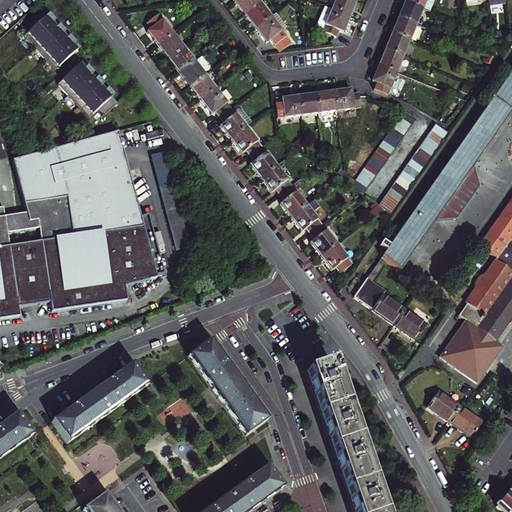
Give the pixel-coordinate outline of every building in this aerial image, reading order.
[(0,0),(0,320),(20,318),(18,308),(49,304),(50,313),(127,302),(125,288),(150,284),(149,284),(157,283),(144,236),(149,235),(147,224),(142,225),(119,136),(15,162),(27,217),(5,220),(3,209),(0,209),(0,0)] [(235,0),(233,2),(244,15),(259,4),(256,0),(235,0)] [(334,0),(331,10),(349,17),(355,1),(352,0),(334,0)] [(423,8),(429,11),(433,0),(405,0),(405,1),(423,8)] [(405,1),(398,18),(416,25),(423,8),(405,1)] [(259,4),(244,15),(254,30),(270,18),(259,4)] [(349,17),(331,10),(322,33),(335,38),(338,32),(342,34),(349,17)] [(270,18),(280,32),(285,28),(274,14),(270,18)] [(56,72),(79,51),(78,50),(78,51),(74,46),(77,43),(71,37),(68,39),(64,35),(67,32),(61,26),(58,28),(54,24),(57,21),(51,15),(50,15),(25,38),(56,72)] [(52,15),(51,15),(57,21),(54,24),(58,28),(61,26),(61,25),(52,15)] [(158,47),(173,35),(160,18),(158,15),(147,24),(149,26),(151,29),(147,33),(153,41),(155,42),(158,47)] [(270,18),(254,30),(265,43),(269,40),(279,53),(290,44),(280,32),(270,18)] [(416,25),(398,18),(392,33),(410,40),(416,25)] [(62,26),(61,26),(67,32),(64,35),(68,39),(71,37),(71,36),(62,26)] [(392,33),(385,50),(403,57),(410,40),(392,33)] [(173,35),(158,47),(161,51),(169,60),(184,49),(173,35)] [(72,37),(71,37),(77,43),(74,46),(78,51),(78,50),(79,51),(82,48),(72,37)] [(179,74),(195,62),(184,49),(169,60),(176,71),(179,74)] [(403,57),(385,50),(379,66),(397,73),(403,57)] [(85,62),(82,65),(82,66),(86,70),(89,67),(94,73),(95,73),(85,62)] [(205,76),(195,62),(179,74),(182,78),(190,88),(205,76)] [(82,65),(59,86),(90,120),(100,110),(106,116),(119,105),(113,98),(115,96),(115,95),(109,89),(106,92),(102,88),(105,85),(104,84),(99,78),(96,81),(92,77),(95,74),(94,73),(89,67),(86,70),(82,66),(82,65)] [(397,73),(379,66),(372,82),(377,84),(374,91),(387,96),(397,73)] [(247,72),(243,76),(248,83),(253,79),(247,72)] [(511,112),(511,72),(381,258),(387,262),(400,272),(511,112)] [(95,74),(92,77),(96,81),(99,78),(104,84),(105,84),(96,73),(95,74)] [(200,102),(216,90),(205,76),(190,88),(200,102)] [(105,85),(102,88),(106,92),(109,89),(115,95),(106,84),(105,85)] [(220,117),(230,109),(216,90),(200,102),(213,118),(215,121),(220,117)] [(352,90),(334,92),(337,112),(362,109),(360,95),(353,96),(352,90)] [(318,94),(320,114),(337,112),(334,92),(318,94)] [(300,96),(303,116),(320,114),(318,94),(300,96)] [(283,98),(284,104),(277,104),(279,118),(303,116),(300,96),(283,98)] [(222,120),(224,123),(220,126),(231,140),(246,128),(245,126),(235,113),(231,108),(230,109),(220,117),(222,120)] [(240,109),(235,113),(245,126),(250,123),(240,109)] [(416,120),(404,111),(400,117),(412,125),(416,120)] [(396,123),(408,131),(412,125),(400,117),(396,123)] [(392,129),(404,137),(408,131),(396,123),(392,129)] [(436,125),(432,130),(444,139),(448,133),(436,125)] [(262,148),(246,128),(231,140),(242,155),(246,151),(248,153),(251,157),(262,148)] [(388,134),(400,142),(404,137),(392,129),(388,134)] [(427,136),(440,145),(444,139),(432,130),(427,136)] [(384,140),(396,148),(400,142),(388,134),(384,140)] [(423,142),(436,150),(440,145),(427,136),(423,142)] [(392,154),(396,148),(384,140),(380,146),(392,154)] [(419,148),(431,156),(436,150),(423,142),(419,148)] [(376,151),(388,160),(392,154),(380,146),(376,151)] [(277,167),(262,148),(251,157),(253,160),(255,162),(250,165),(261,179),(277,167)] [(428,162),(431,156),(419,148),(415,153),(428,162)] [(372,157),(384,165),(388,160),(376,151),(372,157)] [(411,159),(424,168),(428,162),(415,153),(411,159)] [(368,163),(380,171),(384,165),(372,157),(368,163)] [(420,173),(424,168),(411,159),(407,165),(420,173)] [(348,161),(346,168),(355,170),(356,163),(348,161)] [(364,169),(375,177),(380,171),(368,163),(364,169)] [(403,171),(416,179),(420,173),(407,165),(403,171)] [(278,192),(281,196),(292,187),(277,167),(261,179),(272,194),(276,190),(278,192)] [(360,174),(372,183),(375,177),(364,169),(360,174)] [(399,176),(411,185),(416,179),(403,171),(399,176)] [(367,189),(372,183),(360,174),(356,181),(367,189)] [(395,182),(407,191),(411,185),(399,176),(395,182)] [(352,187),(363,194),(363,195),(367,189),(356,181),(355,181),(352,187)] [(391,188),(403,196),(407,191),(395,182),(391,188)] [(159,187),(173,251),(189,248),(175,184),(159,187)] [(291,218),(307,207),(292,187),(281,196),(283,198),(285,201),(280,204),(291,218)] [(387,194),(399,202),(403,196),(391,188),(387,194)] [(383,200),(395,208),(399,202),(387,194),(383,200)] [(384,209),(391,214),(395,208),(383,200),(379,206),(384,209)] [(291,218),(302,232),(306,229),(308,231),(310,234),(322,226),(312,214),(320,208),(315,201),(307,207),(291,218)] [(485,316),(511,277),(511,201),(480,247),(497,259),(485,276),(480,277),(475,284),(475,290),(466,304),(467,304),(459,316),(465,320),(474,308),(485,316)] [(321,257),(337,245),(328,235),(322,226),(310,234),(313,238),(314,240),(310,243),(321,257)] [(352,265),(337,245),(321,257),(332,272),(337,268),(341,274),(352,265)] [(387,262),(381,258),(367,280),(372,283),(387,262)] [(511,277),(485,316),(474,308),(465,320),(439,358),(476,383),(501,347),(495,343),(496,341),(508,324),(511,324),(511,277)] [(384,292),(372,283),(367,280),(354,298),(389,323),(397,329),(415,342),(426,326),(382,295),(384,292)] [(500,344),(511,327),(511,324),(508,324),(496,341),(500,344)] [(198,349),(187,357),(245,438),(267,422),(209,341),(198,349)] [(382,511),(332,364),(307,373),(354,511),(382,511)] [(66,445),(147,387),(131,365),(51,423),(66,445)] [(449,423),(471,439),(482,423),(439,392),(428,408),(449,423)] [(16,415),(0,426),(0,459),(32,436),(16,415)] [(274,478),(267,467),(204,511),(249,511),(282,489),(274,478)] [(511,511),(511,494),(510,497),(507,494),(504,496),(497,504),(494,507),(499,511),(511,511)] [(115,511),(104,495),(85,509),(82,511),(115,511)]
